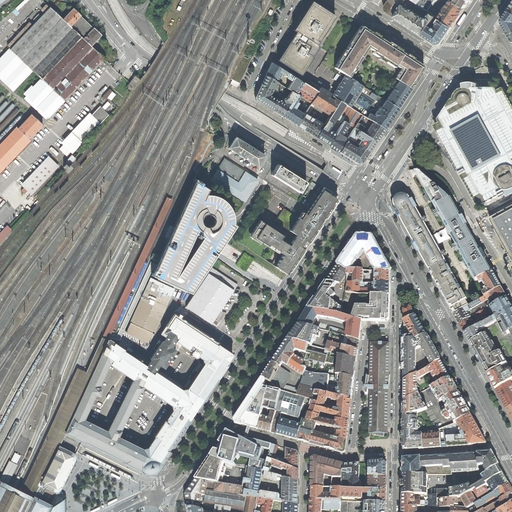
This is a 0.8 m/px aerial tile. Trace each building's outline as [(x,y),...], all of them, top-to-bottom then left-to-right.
[(393,16),(395,17),(403,5),(406,0),(409,1),(409,0),(388,0),(384,7),(385,11),(393,16)] [(410,0),(427,11),(430,8),(431,8),(437,0),(410,0)] [(452,0),(439,19),(452,27),(458,18),(464,9),(452,0)] [(451,0),(452,0),(464,9),(469,2),(469,0),(451,0)] [(296,31),(316,44),(334,16),(311,2),(302,16),(293,30),(296,31)] [(403,5),(395,17),(407,25),(423,35),(429,26),(435,16),(431,13),(427,19),(425,19),(403,5)] [(82,16),(74,9),(64,20),(51,8),(11,50),(10,49),(0,58),(0,78),(13,91),(32,70),(42,80),(27,96),(49,117),(105,58),(92,46),(102,35),(95,28),(94,29),(81,16),(82,16)] [(511,12),(509,10),(502,20),(502,23),(506,31),(507,32),(511,29),(511,12)] [(429,26),(423,35),(437,44),(441,44),(446,36),(452,27),(439,19),(437,23),(438,24),(435,29),(433,28),(429,26)] [(337,63),(334,68),(349,77),(367,47),(373,51),(372,53),(378,57),(377,58),(384,62),(385,61),(394,67),(395,65),(401,69),(395,79),(397,80),(409,88),(410,86),(412,84),(413,85),(421,73),(420,72),(423,66),(423,65),(360,26),(357,31),(356,31),(348,43),(349,44),(345,50),(344,50),(337,61),(337,63)] [(319,46),(316,44),(296,31),(286,46),(277,60),(301,75),(319,46)] [(243,55),(231,79),(236,81),(238,76),(241,78),(250,59),(246,57),(247,57),(243,55)] [(268,69),(265,75),(276,82),(281,74),(288,78),(287,79),(291,81),(294,77),(271,63),(268,69)] [(276,82),(265,75),(260,86),(255,97),(256,100),(263,105),(273,111),(279,101),(273,97),(275,94),(276,94),(281,87),(284,89),(283,91),(285,92),(287,88),(276,82)] [(373,122),(384,129),(392,117),(398,108),(386,100),(345,75),(332,96),(339,100),(352,108),(362,115),(366,117),(373,122)] [(127,87),(132,91),(141,80),(137,77),(136,76),(127,87)] [(291,81),(287,88),(291,91),(296,94),(303,83),(294,77),(291,81)] [(397,83),(386,100),(398,108),(404,99),(411,89),(409,88),(397,80),(396,82),(397,83)] [(317,92),(303,83),(296,94),(300,96),(300,97),(310,103),(317,92)] [(440,121),(435,124),(435,125),(443,139),(461,172),(473,194),(478,202),(479,203),(482,200),(484,203),(485,203),(507,192),(507,188),(510,189),(511,188),(511,100),(504,87),(503,87),(498,89),(497,87),(496,86),(473,87),(472,89),(469,87),(466,87),(464,87),(461,88),(459,89),(456,92),(454,95),(454,98),(452,98),(439,118),(440,121)] [(317,92),(310,103),(322,110),(319,115),(327,120),(339,100),(332,96),(329,93),(320,87),(317,92)] [(104,96),(110,101),(116,94),(109,89),(104,96)] [(279,101),(273,111),(277,113),(282,116),(296,94),(291,91),(286,98),(284,98),(283,100),(284,102),(285,102),(285,103),(279,100),(279,101)] [(288,120),(296,125),(303,114),(293,107),(300,97),(300,96),(296,94),(282,116),(288,120)] [(328,145),(335,134),(329,130),(335,119),(342,123),(352,108),(339,100),(327,120),(323,125),(316,137),(321,141),(328,145)] [(60,149),(67,156),(71,151),(73,152),(82,143),(80,141),(97,123),(100,125),(109,116),(105,111),(111,105),(108,103),(102,109),(100,107),(60,149)] [(339,152),(345,141),(341,139),(342,137),(340,135),(342,135),(347,127),(350,129),(345,137),(347,138),(354,128),(362,115),(352,108),(342,123),(335,134),(328,145),(333,148),(339,152)] [(303,114),(296,125),(306,131),(316,137),(323,125),(304,113),(303,114)] [(0,174),(32,141),(30,139),(44,125),(32,115),(19,129),(17,127),(0,144),(0,174)] [(366,117),(362,115),(354,128),(376,141),(380,134),(384,129),(373,122),(370,126),(368,126),(366,128),(361,125),(366,117)] [(376,141),(354,128),(347,138),(352,141),(355,137),(362,141),(359,146),(369,152),(372,147),(376,141)] [(229,148),(258,166),(264,156),(251,148),(235,138),(229,148)] [(359,146),(357,144),(356,146),(356,147),(357,148),(355,149),(355,147),(351,145),(353,142),(352,141),(347,138),(345,141),(339,152),(345,156),(355,162),(358,164),(360,163),(361,163),(365,158),(369,152),(359,146)] [(64,167),(67,170),(76,159),(72,156),(65,164),(66,164),(64,167)] [(24,186),(32,194),(58,167),(51,159),(24,186)] [(211,181),(245,202),(258,181),(224,160),(211,181)] [(272,174),(271,176),(299,193),(306,183),(291,174),(278,166),(273,173),(272,172),(271,174),(272,174)] [(431,201),(438,214),(437,213),(436,213),(435,214),(435,215),(435,216),(436,217),(437,217),(438,216),(438,215),(438,214),(445,227),(446,228),(451,237),(467,227),(463,219),(460,214),(454,203),(448,197),(439,189),(438,189),(437,188),(419,172),(415,173),(416,174),(427,193),(428,195),(428,196),(428,197),(428,198),(429,198),(431,201)] [(427,193),(416,174),(415,175),(423,190),(425,191),(425,192),(427,193)] [(180,228),(173,245),(168,242),(156,267),(152,276),(190,294),(214,257),(215,256),(219,251),(222,246),(224,243),(235,226),(232,224),(232,220),(232,217),(232,215),(230,210),(227,205),(224,202),(220,199),(215,196),(211,195),(206,195),(208,190),(202,186),(196,183),(175,226),(180,228)] [(273,265),(288,275),(314,234),(336,201),(331,198),(327,196),(329,193),(321,188),(304,215),(301,213),(290,230),(295,233),(291,240),(287,246),(280,241),(282,236),(270,228),(259,221),(249,236),(279,256),(273,265)] [(394,208),(420,254),(436,244),(433,238),(424,223),(425,223),(426,223),(427,223),(427,222),(427,221),(427,220),(426,219),(425,219),(424,220),(423,221),(415,206),(416,206),(416,205),(415,204),(414,204),(413,203),(412,201),(411,201),(409,198),(407,196),(405,196),(402,195),(399,196),(397,198),(395,200),(394,203),(394,208)] [(166,197),(102,336),(108,339),(172,200),(166,197)] [(428,204),(428,205),(440,228),(441,228),(442,228),(445,227),(438,214),(438,215),(438,216),(437,217),(436,217),(435,216),(435,215),(435,214),(436,213),(437,213),(438,214),(431,201),(429,203),(428,203),(428,204)] [(511,206),(485,221),(494,236),(511,269),(511,206)] [(0,235),(0,243),(13,231),(9,226),(0,235)] [(166,236),(171,239),(176,228),(170,226),(166,236)] [(467,227),(451,237),(452,238),(452,240),(469,230),(468,229),(467,227)] [(469,230),(452,240),(454,242),(466,264),(469,269),(476,281),(478,280),(482,278),(492,272),(482,254),(479,256),(478,254),(481,252),(469,230)] [(353,244),(348,251),(358,257),(363,251),(365,251),(370,258),(380,252),(376,244),(372,237),(358,236),(353,244)] [(437,246),(436,244),(420,254),(421,255),(422,257),(438,248),(437,246)] [(443,295),(454,315),(469,306),(466,301),(467,300),(459,286),(458,287),(452,276),(453,275),(450,270),(449,266),(447,267),(444,262),(446,261),(443,256),(443,257),(444,257),(445,257),(446,256),(446,255),(446,254),(445,253),(444,253),(443,254),(443,255),(438,248),(422,257),(425,262),(443,295)] [(344,257),(339,264),(347,270),(350,270),(358,257),(348,251),(344,257)] [(244,252),(235,266),(245,272),(254,259),(244,252)] [(385,260),(380,252),(370,258),(376,270),(390,270),(385,260)] [(151,260),(155,262),(157,261),(159,256),(158,255),(154,253),(151,260)] [(332,273),(327,281),(337,283),(338,282),(340,283),(341,283),(347,274),(347,272),(347,270),(339,264),(332,273)] [(189,308),(211,324),(238,285),(212,267),(186,306),(189,308)] [(360,283),(376,283),(376,276),(363,276),(364,270),(350,270),(347,270),(347,272),(347,274),(347,275),(354,275),(354,283),(360,283)] [(376,276),(376,283),(390,283),(390,278),(390,270),(376,270),(376,276)] [(497,280),(492,272),(482,278),(478,280),(480,284),(482,282),(486,289),(484,290),(485,291),(483,293),(485,297),(501,288),(497,280)] [(174,289),(150,278),(140,301),(133,315),(130,322),(130,323),(126,331),(149,342),(153,333),(153,334),(166,306),(174,289)] [(318,294),(308,309),(328,312),(341,314),(343,308),(331,300),(333,297),(333,298),(336,294),(331,291),(337,283),(327,281),(318,294)] [(359,294),(372,294),(374,294),(374,289),(360,289),(360,283),(354,283),(348,283),(346,292),(359,294)] [(390,290),(390,283),(376,283),(376,295),(390,295),(390,290)] [(503,292),(501,288),(485,297),(480,300),(482,303),(493,297),(497,303),(507,298),(503,292)] [(390,300),(390,295),(376,295),(374,294),(372,294),(371,308),(367,307),(367,306),(355,306),(351,318),(362,321),(387,322),(390,319),(390,303),(389,303),(389,301),(389,300),(390,300)] [(488,314),(491,319),(494,317),(497,321),(498,322),(497,322),(503,332),(505,331),(507,334),(510,333),(511,331),(511,307),(509,303),(507,298),(497,303),(495,304),(485,309),(488,314)] [(457,320),(459,324),(472,317),(474,315),(485,309),(495,304),(492,299),(477,308),(476,307),(482,303),(480,300),(469,306),(454,315),(457,320)] [(404,315),(403,320),(415,316),(413,311),(410,306),(404,309),(404,315)] [(349,324),(351,318),(341,315),(341,314),(328,312),(308,309),(299,324),(312,327),(318,316),(335,319),(349,324)] [(462,329),(464,334),(483,323),(487,321),(484,315),(488,314),(485,309),(474,315),(477,320),(472,324),(470,322),(474,320),(472,317),(459,324),(462,329)] [(403,320),(404,337),(413,336),(415,341),(417,340),(426,334),(421,325),(415,316),(403,320)] [(125,462),(125,463),(140,471),(141,471),(145,474),(147,474),(149,474),(154,473),(156,472),(160,466),(161,466),(171,451),(170,450),(189,422),(190,423),(194,418),(195,416),(197,413),(197,411),(199,409),(198,408),(217,380),(218,381),(228,366),(227,365),(232,355),(232,353),(217,343),(216,344),(175,317),(170,323),(169,325),(168,326),(168,327),(164,333),(167,336),(163,342),(162,342),(150,359),(151,360),(150,362),(147,366),(134,357),(125,351),(125,350),(109,339),(92,375),(65,434),(80,441),(81,440),(86,443),(104,452),(125,462)] [(467,339),(469,343),(481,336),(479,331),(484,328),(494,323),(497,321),(494,317),(491,319),(487,321),(483,323),(464,334),(467,339)] [(362,321),(351,318),(349,324),(347,337),(348,337),(359,341),(361,331),(362,321)] [(295,329),(288,339),(301,343),(309,345),(320,329),(312,327),(299,324),(295,329)] [(331,332),(320,329),(309,345),(326,351),(328,342),(331,332)] [(359,345),(359,341),(348,337),(348,341),(342,339),(343,335),(338,334),(331,332),(328,342),(358,350),(359,345)] [(485,372),(487,375),(510,362),(511,361),(504,347),(497,351),(487,333),(481,336),(469,343),(475,353),(482,366),(485,372)] [(426,334),(417,340),(421,348),(431,366),(441,361),(438,357),(440,356),(434,346),(430,338),(428,339),(426,334)] [(421,348),(417,340),(415,341),(413,336),(404,337),(404,339),(402,340),(402,343),(402,365),(404,365),(404,372),(404,381),(405,381),(418,374),(416,370),(416,350),(421,348)] [(308,349),(309,345),(301,343),(288,339),(281,349),(273,362),(279,366),(278,370),(276,372),(271,383),(269,388),(280,391),(296,395),(307,399),(312,400),(314,395),(315,391),(328,393),(329,375),(321,375),(315,373),(306,371),(307,367),(304,366),(305,361),(293,354),(296,350),(306,353),(308,349)] [(358,355),(358,350),(328,342),(326,351),(331,353),(333,349),(346,353),(345,356),(357,359),(358,355)] [(383,432),(387,432),(387,428),(388,388),(389,377),(389,370),(389,365),(389,344),(371,344),(371,357),(371,377),(370,377),(367,376),(366,390),(366,394),(368,394),(371,394),(370,432),(373,432),(376,432),(376,434),(384,435),(385,433),(383,433),(383,432)] [(335,359),(337,359),(338,355),(331,353),(326,351),(325,354),(308,349),(306,353),(305,361),(326,367),(327,363),(334,365),(335,359)] [(356,368),(357,359),(345,356),(338,355),(337,359),(339,360),(337,376),(341,375),(355,377),(356,368)] [(404,391),(404,401),(419,393),(417,390),(419,390),(419,385),(418,385),(418,379),(431,372),(437,384),(450,377),(445,369),(441,361),(431,366),(418,374),(405,381),(404,391)] [(268,369),(262,378),(266,380),(266,381),(271,383),(276,372),(275,372),(276,369),(278,370),(279,366),(273,362),(268,369)] [(491,382),(495,390),(511,380),(511,366),(510,362),(487,375),(491,382)] [(19,492),(26,495),(52,442),(58,430),(65,434),(92,375),(78,368),(19,492)] [(328,393),(333,395),(352,400),(353,389),(355,377),(341,375),(337,376),(329,375),(328,393)] [(453,384),(450,377),(437,384),(431,387),(440,402),(444,400),(458,392),(453,384)] [(236,424),(248,427),(251,428),(258,429),(261,417),(263,413),(264,409),(277,412),(274,423),(271,433),(277,434),(281,419),(282,414),(300,419),(307,399),(296,395),(280,391),(269,388),(271,383),(266,381),(266,380),(262,378),(247,400),(234,419),(236,424)] [(511,381),(511,382),(496,390),(500,398),(506,409),(511,405),(511,381)] [(329,410),(338,413),(338,414),(350,416),(351,409),(352,400),(333,395),(328,393),(315,391),(314,395),(320,397),(318,403),(312,401),(310,406),(329,410)] [(463,401),(458,392),(444,400),(447,406),(446,406),(446,408),(444,407),(442,409),(441,411),(445,419),(448,419),(450,418),(451,416),(452,417),(453,416),(457,423),(471,415),(463,401)] [(404,409),(404,416),(418,413),(419,413),(423,411),(426,409),(419,393),(404,401),(404,409)] [(349,419),(350,416),(338,414),(338,413),(329,410),(310,406),(308,413),(309,413),(320,416),(321,413),(337,417),(337,420),(349,422),(349,419)] [(271,433),(274,423),(277,412),(264,409),(263,413),(267,414),(268,413),(272,415),(271,419),(261,417),(258,429),(266,432),(271,433)] [(348,426),(349,422),(337,420),(336,419),(336,423),(319,419),(320,416),(309,413),(307,419),(306,419),(305,420),(317,424),(331,427),(335,428),(336,428),(336,429),(339,430),(348,431),(348,426)] [(403,435),(403,450),(423,448),(422,435),(424,435),(425,434),(426,433),(426,431),(434,431),(437,431),(435,425),(432,427),(431,427),(431,426),(429,427),(425,426),(425,423),(424,422),(423,420),(422,419),(421,419),(420,418),(418,418),(418,413),(404,416),(403,435)] [(447,438),(447,446),(486,444),(478,429),(471,415),(457,423),(444,428),(444,438),(447,438)] [(289,438),(298,440),(302,425),(281,419),(277,434),(289,438)] [(345,451),(346,441),(343,441),(334,438),(335,436),(336,429),(334,429),(335,428),(331,427),(329,436),(314,432),(317,424),(305,420),(304,420),(302,425),(298,440),(322,447),(342,453),(345,451)] [(0,511),(65,511),(65,510),(66,498),(65,498),(63,499),(61,496),(58,492),(57,491),(58,491),(59,489),(62,484),(72,463),(74,459),(75,458),(75,457),(74,455),(74,454),(73,453),(74,452),(75,450),(80,441),(65,434),(58,430),(52,442),(26,495),(19,492),(7,485),(0,481),(0,511)] [(228,430),(210,457),(225,462),(236,467),(242,455),(252,457),(250,468),(264,472),(267,461),(261,460),(264,449),(271,451),(273,445),(248,438),(245,438),(238,436),(228,430)] [(347,436),(348,431),(339,430),(337,436),(335,436),(334,438),(343,441),(346,441),(347,436)] [(434,448),(441,447),(440,434),(440,430),(437,431),(434,431),(434,433),(430,433),(430,435),(424,435),(422,435),(423,448),(434,448)] [(271,451),(268,459),(299,470),(301,454),(298,452),(287,448),(286,459),(277,456),(279,447),(273,445),(271,451)] [(16,453),(12,461),(16,463),(20,455),(16,453)] [(403,466),(403,474),(428,475),(452,475),(452,472),(455,472),(457,488),(467,486),(469,484),(481,476),(499,466),(494,458),(491,453),(471,454),(449,455),(403,459),(403,466)] [(202,470),(195,480),(218,484),(220,479),(222,480),(226,468),(223,467),(225,462),(210,457),(202,470)] [(312,475),(312,487),(324,488),(324,476),(325,475),(332,477),(333,478),(332,488),(342,488),(343,465),(326,460),(315,457),(312,459),(312,475)] [(299,474),(299,470),(268,459),(264,472),(279,476),(280,476),(280,474),(271,471),(272,467),(282,471),(283,469),(289,471),(288,479),(299,482),(299,474)] [(0,481),(7,485),(18,464),(16,463),(12,461),(10,461),(0,481)] [(375,462),(371,463),(371,471),(370,471),(370,477),(387,477),(387,471),(387,464),(384,462),(375,462)] [(360,463),(343,465),(342,488),(342,489),(359,489),(360,463)] [(500,469),(499,466),(481,476),(484,482),(472,489),(469,484),(467,486),(457,488),(452,489),(437,490),(437,495),(437,499),(440,499),(450,499),(457,498),(461,498),(471,492),(473,491),(476,489),(477,491),(482,488),(486,486),(485,483),(486,483),(487,483),(503,473),(500,469)] [(299,493),(299,482),(288,479),(283,477),(283,497),(280,497),(279,495),(262,492),(261,494),(260,496),(258,496),(261,477),(264,478),(276,482),(277,481),(279,476),(264,472),(250,468),(247,467),(246,473),(249,473),(247,480),(245,480),(243,487),(242,496),(258,498),(274,501),(276,501),(280,502),(284,503),(298,505),(299,493)] [(506,478),(503,473),(487,483),(491,489),(488,491),(486,487),(482,488),(477,491),(476,489),(473,491),(478,499),(492,491),(493,493),(494,492),(494,491),(506,484),(507,485),(508,484),(506,478)] [(403,485),(403,495),(428,495),(428,475),(403,474),(403,483),(403,485)] [(387,484),(387,477),(370,477),(369,488),(366,488),(366,489),(387,490),(387,484)] [(187,500),(188,507),(200,510),(201,505),(202,505),(205,502),(204,504),(216,505),(214,511),(255,511),(257,504),(258,498),(242,496),(243,487),(218,484),(195,480),(194,482),(194,483),(192,486),(188,492),(186,495),(187,500)] [(511,490),(510,487),(508,484),(507,485),(494,492),(493,493),(474,504),(466,508),(467,509),(451,507),(451,508),(450,508),(450,511),(477,511),(479,511),(478,509),(498,497),(498,496),(499,495),(501,499),(511,491),(511,490)] [(311,494),(311,500),(341,501),(342,489),(342,488),(332,488),(331,494),(324,494),(324,488),(312,487),(311,494)] [(386,497),(387,490),(366,489),(359,489),(342,489),(341,501),(348,501),(353,501),(353,502),(363,502),(363,498),(369,499),(369,502),(386,503),(386,497)] [(511,491),(501,499),(479,511),(477,511),(489,511),(504,504),(505,506),(511,501),(511,491)] [(461,498),(466,508),(474,504),(477,502),(471,492),(461,498)] [(403,501),(402,507),(425,507),(437,506),(437,499),(437,495),(428,495),(403,495),(403,501)] [(298,511),(298,505),(284,503),(283,511),(271,511),(274,501),(258,498),(257,504),(264,506),(263,509),(262,511),(257,511),(255,511),(298,511)] [(458,505),(457,498),(450,499),(440,499),(440,508),(450,508),(450,506),(454,506),(454,505),(458,505)] [(311,511),(321,511),(322,509),(341,510),(341,501),(311,500),(311,511)] [(386,511),(386,503),(369,502),(368,502),(368,503),(368,506),(365,506),(364,511),(386,511)] [(511,511),(511,502),(506,506),(495,511),(511,511)]
